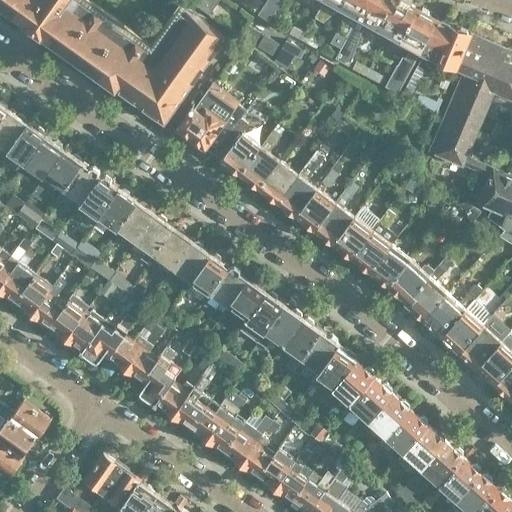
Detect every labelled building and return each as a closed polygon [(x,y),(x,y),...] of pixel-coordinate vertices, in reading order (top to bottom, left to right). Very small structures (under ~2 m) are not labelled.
[(0,0),(0,2),(1,3),(1,4),(3,6),(3,5),(25,21),(25,22),(25,23),(27,24),(27,23),(29,25),(30,24),(30,25),(32,22),(39,27),(37,30),(38,30),(37,31),(40,33),(39,33),(42,35),(43,34),(43,35),(44,34),(65,50),(65,51),(67,52),(68,52),(89,67),(89,68),(92,69),(114,84),(113,85),(116,87),(116,86),(138,102),(137,103),(140,104),(162,119),(161,120),(164,122),(166,119),(182,97),(184,95),(183,94),(189,87),(191,85),(190,85),(206,63),(208,61),(208,60),(223,38),(223,39),(226,36),(184,6),(177,16),(176,17),(176,18),(170,26),(169,27),(169,28),(153,51),(122,29),(116,25),(116,24),(86,3),(87,0),(0,0)] [(192,0),(209,12),(211,8),(217,0),(192,0)] [(269,19),(281,0),(267,0),(260,12),(269,19)] [(321,0),(322,1),(314,16),(322,21),(336,8),(346,14),(331,43),(327,50),(333,53),(352,17),(361,0),(321,0)] [(361,0),(352,17),(333,53),(345,59),(349,52),(359,21),(393,39),(412,5),(403,0),(361,0)] [(412,5),(393,39),(411,49),(399,70),(409,75),(419,54),(432,25),(436,18),(428,13),(428,11),(421,8),(418,8),(412,5)] [(419,54),(424,57),(454,70),(455,67),(456,68),(458,68),(472,34),(466,31),(465,29),(459,26),(456,27),(440,20),(436,18),(419,54)] [(295,23),(291,30),(297,34),(307,39),(311,32),(301,26),(295,23)] [(245,35),(255,41),(260,33),(250,27),(245,35)] [(311,32),(307,39),(327,50),(331,43),(311,32)] [(278,42),(264,34),(258,45),(273,52),(278,42)] [(424,153),(416,171),(443,183),(451,164),(450,164),(451,161),(464,166),(465,163),(480,169),(483,162),(466,154),(494,89),(511,96),(511,63),(504,60),(508,49),(472,34),(458,68),(456,68),(456,69),(462,71),(430,149),(435,151),(434,153),(445,158),(444,161),(424,153)] [(283,45),(275,59),(288,67),(296,52),(301,55),(305,48),(287,37),(283,45)] [(238,49),(248,56),(254,47),(244,40),(238,49)] [(320,59),(316,64),(326,71),(330,66),(320,59)] [(357,60),(352,68),(355,69),(366,75),(370,67),(357,60)] [(418,65),(414,72),(420,75),(424,68),(418,65)] [(384,75),(370,67),(366,75),(379,83),(384,75)] [(451,79),(446,77),(442,86),(447,88),(451,79)] [(175,127),(174,128),(176,129),(175,130),(176,131),(177,130),(185,136),(205,150),(207,147),(215,154),(240,121),(247,113),(238,107),(235,110),(232,115),(204,94),(195,108),(193,106),(176,129),(175,127)] [(0,123),(10,110),(9,109),(8,105),(4,101),(0,101),(0,123)] [(330,115),(338,121),(343,114),(336,108),(330,115)] [(10,110),(0,123),(0,143),(9,150),(28,123),(25,121),(25,117),(20,113),(16,114),(10,110)] [(240,121),(215,154),(222,158),(221,159),(230,165),(230,169),(235,173),(238,172),(242,174),(263,146),(244,131),(243,131),(246,126),(240,121)] [(29,123),(9,150),(27,163),(47,136),(44,134),(43,130),(38,127),(35,127),(29,123)] [(263,146),(242,174),(249,179),(249,183),(254,187),(257,186),(261,188),(282,160),(270,151),(282,134),(276,129),(263,146)] [(53,141),(47,136),(27,163),(45,176),(65,149),(62,147),(61,143),(56,140),(53,141)] [(398,150),(382,138),(373,151),(389,163),(398,150)] [(65,149),(45,176),(42,181),(33,192),(43,198),(55,183),(63,189),(83,162),(80,160),(80,157),(75,153),(72,154),(65,149)] [(300,173),(278,202),(285,206),(284,210),(290,214),(294,213),(297,216),(318,188),(306,179),(322,157),(315,152),(300,173)] [(414,162),(400,155),(394,163),(410,171),(414,162)] [(282,160),(261,188),(267,193),(267,197),(272,201),(275,199),(278,202),(300,173),(282,160)] [(83,162),(63,189),(81,202),(101,175),(98,174),(98,170),(93,166),(90,167),(83,162)] [(489,174),(488,175),(477,201),(489,207),(485,216),(500,230),(497,235),(511,245),(511,174),(483,162),(480,169),(489,174)] [(339,173),(332,168),(321,181),(330,187),(339,173)] [(101,175),(81,202),(92,209),(84,219),(92,225),(100,215),(120,189),(111,182),(110,179),(105,175),(102,176),(101,175)] [(413,176),(408,183),(418,190),(423,183),(413,176)] [(336,201),(315,229),(323,235),(322,238),(327,242),(331,241),(334,243),(356,216),(344,207),(359,186),(352,180),(336,201)] [(124,188),(120,189),(100,215),(118,228),(138,202),(129,196),(129,192),(124,188)] [(318,188),(297,216),(303,220),(303,224),(309,228),(312,227),(315,229),(336,201),(318,188)] [(26,201),(14,193),(6,206),(17,214),(26,201)] [(29,200),(20,213),(36,225),(42,217),(45,212),(29,200)] [(139,202),(138,202),(118,228),(136,241),(156,215),(148,209),(147,205),(142,201),(139,202)] [(472,222),(480,212),(481,212),(467,202),(454,206),(472,222)] [(356,216),(334,243),(341,249),(341,253),(346,256),(350,255),(351,256),(378,221),(361,208),(356,216)] [(378,221),(351,256),(359,262),(360,267),(365,270),(369,269),(371,271),(392,243),(398,235),(387,227),(397,214),(388,208),(378,221)] [(156,215),(136,241),(146,248),(141,254),(150,261),(155,254),(174,228),(166,222),(165,218),(161,215),(157,216),(156,215)] [(42,218),(36,227),(53,239),(59,230),(42,218)] [(174,228),(155,254),(166,262),(160,270),(167,276),(173,268),(193,241),(185,235),(184,232),(179,227),(175,228),(174,228)] [(55,238),(74,252),(80,243),(61,230),(55,238)] [(0,250),(0,285),(19,260),(34,239),(27,234),(12,254),(2,248),(0,250)] [(74,252),(93,266),(99,258),(103,252),(84,238),(74,252)] [(193,241),(173,268),(191,281),(211,254),(203,248),(202,244),(198,241),(194,242),(193,241)] [(51,250),(56,254),(62,246),(56,242),(51,250)] [(392,243),(371,271),(379,277),(379,280),(384,284),(387,283),(389,285),(411,257),(392,243)] [(39,249),(31,244),(25,252),(33,257),(39,249)] [(406,302),(415,309),(414,313),(419,317),(423,317),(424,318),(448,291),(436,280),(457,257),(450,251),(433,270),(429,274),(407,300),(406,302)] [(212,254),(211,254),(191,281),(209,294),(211,293),(231,266),(229,265),(228,266),(221,261),(220,257),(216,254),(212,254)] [(411,257),(389,285),(391,286),(390,289),(397,295),(400,294),(407,300),(429,274),(423,268),(411,257)] [(115,270),(99,258),(93,266),(109,278),(115,270)] [(19,260),(0,285),(0,290),(15,301),(36,272),(19,260)] [(424,265),(423,268),(429,274),(433,270),(428,265),(424,265)] [(231,266),(211,293),(222,301),(210,318),(217,323),(230,306),(250,280),(240,273),(240,270),(235,266),(231,266)] [(95,271),(91,268),(86,274),(91,277),(95,271)] [(53,284),(32,313),(48,325),(65,302),(57,296),(67,281),(71,275),(64,269),(60,274),(53,284)] [(132,283),(116,271),(111,279),(127,291),(132,283)] [(36,272),(15,301),(32,313),(53,284),(36,272)] [(116,284),(109,279),(101,290),(108,295),(116,284)] [(250,280),(230,306),(247,319),(267,293),(264,291),(264,287),(259,283),(256,284),(250,280)] [(448,291),(424,318),(426,320),(426,324),(430,327),(434,327),(441,334),(465,306),(483,289),(477,283),(460,301),(448,291)] [(151,296),(135,284),(129,292),(145,304),(151,296)] [(247,319),(242,327),(261,341),(267,333),(286,306),(277,300),(276,296),(271,292),(268,293),(267,293),(247,319)] [(71,293),(65,302),(48,325),(66,338),(87,308),(89,306),(71,293)] [(465,306),(441,334),(444,336),(444,340),(448,343),(452,343),(459,350),(484,323),(490,316),(472,300),(465,306)] [(162,306),(157,314),(164,320),(170,311),(162,306)] [(267,333),(261,341),(267,346),(273,338),(275,340),(284,346),(304,319),(301,317),(300,313),(296,310),(292,310),(286,306),(267,333)] [(87,308),(66,338),(81,349),(80,350),(81,351),(100,324),(103,320),(105,318),(91,308),(89,310),(87,308)] [(181,319),(171,312),(166,319),(176,326),(181,319)] [(81,351),(81,352),(81,353),(83,353),(94,361),(94,362),(95,361),(99,359),(100,360),(101,359),(101,358),(104,354),(107,356),(126,328),(133,319),(124,313),(117,323),(107,317),(103,322),(100,325),(100,324),(81,351)] [(126,328),(107,356),(125,368),(146,339),(151,332),(152,329),(157,323),(150,318),(143,327),(135,339),(126,332),(128,329),(126,328)] [(161,318),(157,323),(165,329),(169,324),(161,318)] [(304,319),(284,346),(295,353),(288,364),(295,369),(303,359),(323,333),(320,331),(313,325),(312,322),(308,318),(304,319)] [(146,339),(125,368),(125,369),(141,380),(159,356),(150,350),(154,344),(165,329),(157,323),(152,329),(151,332),(146,339)] [(484,323),(459,350),(461,351),(461,355),(466,360),(469,359),(477,366),(501,339),(484,323)] [(511,333),(509,330),(501,339),(477,366),(479,368),(479,372),(484,376),(488,375),(495,382),(511,363),(511,333)] [(323,333),(303,359),(295,369),(303,375),(310,364),(319,371),(318,373),(319,374),(340,347),(338,346),(339,344),(337,343),(337,340),(332,336),(328,337),(323,333)] [(182,348),(190,355),(198,344),(189,338),(182,348)] [(215,342),(208,350),(211,353),(218,358),(223,351),(224,349),(215,342)] [(141,387),(141,388),(142,389),(143,395),(142,395),(142,396),(142,397),(143,397),(153,404),(153,405),(181,368),(170,361),(176,353),(166,346),(159,356),(141,380),(146,383),(143,388),(141,387)] [(319,374),(314,382),(321,386),(329,392),(333,386),(356,359),(354,358),(354,355),(348,351),(345,351),(340,347),(319,374)] [(220,357),(237,371),(244,362),(227,348),(220,357)] [(333,386),(329,392),(346,408),(352,403),(376,377),(372,374),(372,371),(367,366),(363,366),(356,359),(333,386)] [(244,362),(237,371),(253,385),(261,376),(244,362)] [(198,380),(172,415),(189,427),(211,397),(202,391),(212,375),(217,369),(210,363),(205,370),(198,380)] [(511,363),(495,382),(497,384),(495,387),(504,395),(506,392),(511,397),(511,363)] [(157,404),(172,415),(198,380),(181,368),(154,405),(155,404),(156,405),(157,404)] [(376,377),(352,403),(369,419),(393,393),(390,391),(391,387),(387,384),(384,384),(376,377)] [(277,393),(262,379),(256,385),(273,399),(277,393)] [(211,397),(189,427),(207,440),(239,394),(232,389),(220,404),(211,397)] [(393,393),(369,419),(387,435),(411,409),(409,407),(409,403),(405,399),(402,400),(393,393)] [(239,394),(207,440),(223,451),(241,427),(245,422),(236,415),(246,400),(239,394)] [(294,407),(279,394),(272,402),(288,416),(294,407)] [(16,412),(5,404),(0,411),(9,416),(37,435),(36,436),(38,438),(51,419),(24,399),(16,412)] [(309,418),(296,407),(288,416),(301,427),(309,418)] [(411,409),(387,435),(381,443),(388,449),(395,442),(405,452),(429,425),(427,423),(427,419),(423,416),(419,416),(411,409)] [(0,410),(0,439),(21,456),(23,454),(36,436),(37,435),(9,416),(0,411),(0,410)] [(241,427),(223,451),(241,464),(263,434),(269,426),(273,419),(266,413),(255,427),(246,420),(245,422),(241,427)] [(273,419),(269,426),(276,430),(280,424),(273,419)] [(327,428),(319,421),(310,431),(319,438),(327,428)] [(429,425),(405,452),(399,459),(407,465),(413,458),(422,467),(424,468),(447,441),(444,439),(444,435),(440,431),(437,432),(429,425)] [(328,433),(323,439),(335,450),(341,444),(328,433)] [(263,434),(241,464),(257,476),(275,452),(265,445),(270,439),(263,434)] [(0,466),(1,467),(11,475),(25,456),(23,454),(21,456),(0,439),(0,466)] [(454,448),(447,441),(424,468),(422,467),(414,476),(421,483),(430,473),(442,484),(466,457),(466,454),(458,448),(454,448)] [(348,442),(339,454),(348,460),(356,449),(348,442)] [(275,452),(257,476),(274,488),(275,488),(296,458),(279,446),(275,452)] [(296,458),(275,488),(291,500),(313,470),(303,463),(312,452),(304,447),(296,458)] [(103,452),(84,479),(103,492),(110,482),(112,483),(117,476),(116,471),(121,464),(103,452)] [(347,461),(339,456),(334,463),(335,467),(340,471),(347,461)] [(466,458),(466,457),(442,484),(459,499),(471,486),(482,473),(481,471),(481,468),(476,464),(472,464),(466,458)] [(340,471),(336,476),(339,479),(344,482),(348,476),(353,480),(359,471),(347,461),(340,471)] [(110,482),(103,492),(121,506),(140,481),(141,479),(121,464),(116,471),(117,476),(112,483),(110,482)] [(0,490),(0,491),(11,475),(1,467),(0,466),(0,490)] [(313,470),(291,500),(307,511),(314,511),(330,492),(339,479),(336,476),(327,470),(322,477),(313,470)] [(459,500),(455,504),(463,511),(481,511),(501,489),(491,481),(491,477),(487,473),(483,474),(482,473),(471,486),(459,500)] [(394,497),(393,498),(412,511),(414,511),(415,511),(421,503),(411,495),(421,483),(414,476),(394,497)] [(330,492),(314,511),(362,511),(371,504),(347,487),(349,486),(344,482),(339,479),(330,492)] [(125,511),(144,511),(158,494),(140,481),(119,508),(125,511)] [(65,486),(57,497),(72,509),(74,507),(80,511),(90,511),(92,510),(94,507),(65,486)] [(501,489),(481,511),(510,511),(511,510),(511,499),(509,497),(509,493),(505,489),(501,490),(501,489)] [(441,495),(436,490),(425,501),(431,507),(441,495)] [(362,511),(392,511),(388,506),(394,501),(387,492),(381,496),(371,504),(362,511)] [(158,494),(144,511),(172,511),(178,505),(177,505),(175,507),(158,494)]
